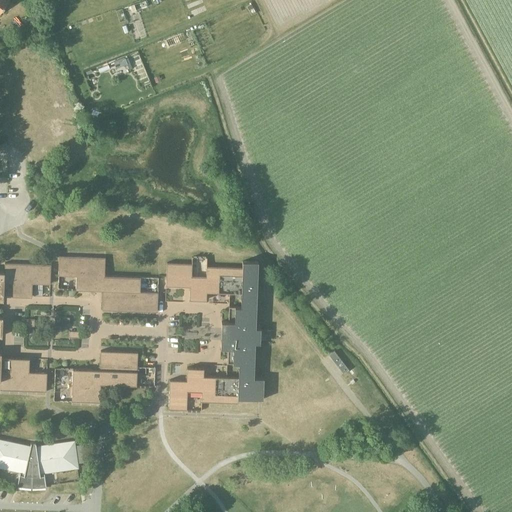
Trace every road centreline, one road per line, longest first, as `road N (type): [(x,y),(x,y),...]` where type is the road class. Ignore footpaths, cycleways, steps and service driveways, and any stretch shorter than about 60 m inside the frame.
road 1 (residential): [(162,511),(233,458),(388,458),(414,473)]
road 2 (residential): [(161,330),(161,305),(215,307),(214,357),(160,356)]
road 3 (residential): [(96,505),(103,431),(154,406),(160,356)]
road 4 (residential): [(9,302),(8,350),(94,354),(95,328)]
road 5 (track): [(511,112),(451,0)]
